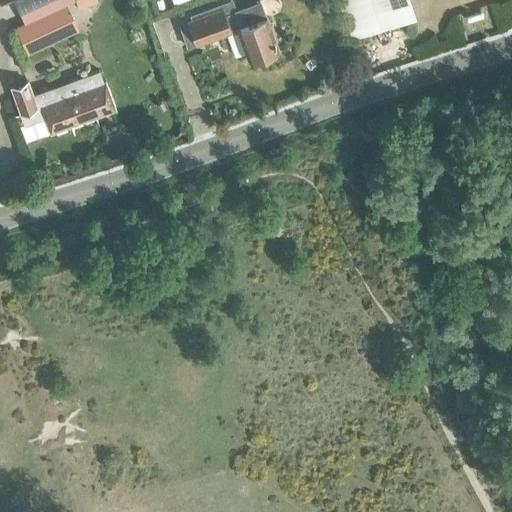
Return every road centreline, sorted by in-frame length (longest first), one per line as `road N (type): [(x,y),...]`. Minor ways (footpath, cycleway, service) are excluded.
road 1 (unknown): [(0,267),(274,174),(304,180),(325,200),(366,289),(495,511)]
road 2 (tertiary): [(0,221),(511,49)]
